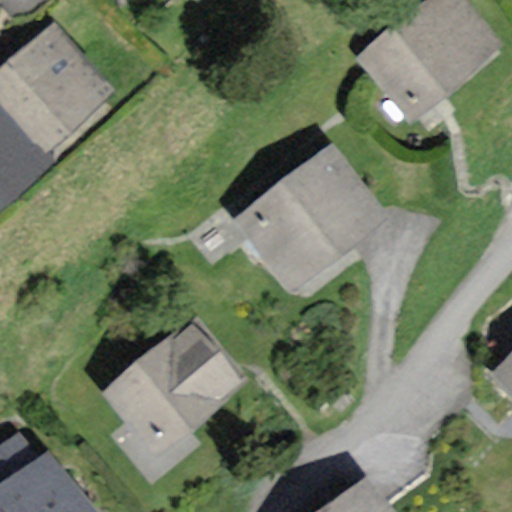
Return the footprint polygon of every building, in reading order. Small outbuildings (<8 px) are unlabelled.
[(469,0),(433,0),(360,59),(411,121),(506,45),(469,0)] [(0,209),(55,161),(48,152),(116,92),(55,23),(0,70),(0,209)] [(334,143),(236,218),(291,289),(389,215),(334,143)] [(104,392),(159,455),(246,383),(192,322),(104,392)] [(511,356),(494,373),(511,393),(511,356)] [(100,511),(51,453),(0,495),(0,511),(100,511)] [(396,511),(371,479),(328,511),(396,511)]
